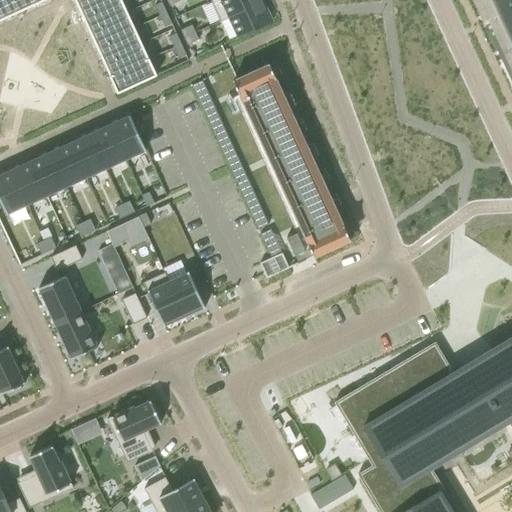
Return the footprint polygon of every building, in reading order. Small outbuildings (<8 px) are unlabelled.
[(17,0),(0,0),(0,2),(7,18),(23,11),(17,0)] [(36,0),(17,0),(23,11),(38,4),(36,0)] [(74,0),(81,15),(113,0),(74,0)] [(120,0),(113,0),(81,15),(88,31),(126,13),(120,0)] [(260,0),(215,0),(211,2),(220,22),(262,3),(260,0)] [(408,0),(398,3),(405,25),(424,19),(417,0),(408,0)] [(473,0),(485,24),(485,25),(511,12),(511,7),(508,0),(473,0)] [(161,3),(154,6),(159,17),(166,14),(161,3)] [(262,3),(220,22),(229,18),(238,38),(271,23),(262,3)] [(511,12),(485,25),(487,30),(501,60),(511,55),(511,12)] [(126,13),(88,31),(95,46),(134,29),(126,13)] [(166,14),(159,17),(164,28),(171,25),(166,14)] [(191,26),(180,31),(184,39),(195,34),(191,26)] [(134,29),(95,46),(103,62),(141,44),(134,29)] [(175,34),(168,38),(173,48),(180,45),(175,34)] [(195,34),(184,39),(187,46),(198,41),(195,34)] [(141,44),(103,62),(109,77),(109,78),(148,60),(148,59),(141,44)] [(180,45),(173,48),(178,59),(185,56),(180,45)] [(511,55),(501,60),(511,83),(511,55)] [(148,60),(109,78),(117,94),(156,76),(148,60)] [(269,65),(232,82),(239,96),(239,95),(307,243),(307,244),(313,258),(350,241),(343,227),(275,79),(269,65)] [(129,116),(109,126),(125,161),(145,151),(129,116)] [(109,126),(89,135),(105,170),(125,161),(109,126)] [(89,135),(69,144),(85,179),(105,170),(89,135)] [(69,144),(50,153),(66,188),(85,179),(69,144)] [(393,154),(399,180),(423,174),(417,148),(393,154)] [(50,153),(30,162),(46,197),(66,188),(50,153)] [(30,162),(11,171),(27,206),(46,197),(30,162)] [(11,171),(0,175),(0,202),(6,215),(27,206),(11,171)] [(148,193),(141,196),(146,207),(153,204),(148,193)] [(129,202),(121,205),(126,216),(134,213),(129,202)] [(121,205),(114,209),(119,220),(126,216),(121,205)] [(145,214),(137,217),(138,218),(142,228),(150,225),(145,214)] [(138,218),(130,221),(135,232),(142,229),(142,228),(138,218)] [(89,220),(82,223),(87,234),(94,231),(89,220)] [(82,223),(75,227),(80,238),(87,234),(82,223)] [(50,238),(43,241),(48,252),(55,249),(50,238)] [(43,241),(36,245),(41,256),(48,252),(43,241)] [(75,247),(50,258),(56,272),(81,260),(75,247)] [(281,254),(259,264),(266,279),(288,269),(283,258),(281,254)] [(164,273),(163,274),(183,317),(202,309),(203,309),(204,309),(188,272),(186,273),(186,274),(168,282),(164,273)] [(163,274),(143,283),(163,328),(165,327),(164,326),(183,317),(163,274)] [(64,277),(38,289),(54,324),(81,312),(64,277)] [(135,294),(121,301),(132,326),(146,319),(135,294)] [(81,312),(54,324),(71,360),(97,348),(81,312)] [(511,511),(511,337),(449,375),(431,346),(331,406),(368,469),(354,478),(374,511),(511,511)] [(0,392),(0,393),(0,395),(5,393),(6,396),(21,389),(20,386),(24,384),(24,382),(23,383),(7,349),(8,348),(7,347),(0,350),(0,392)] [(133,407),(106,420),(126,464),(152,452),(152,451),(143,432),(147,430),(160,424),(150,401),(134,409),(133,407)] [(36,475),(17,484),(29,509),(73,489),(60,462),(59,463),(51,447),(28,457),(36,475)] [(145,462),(134,467),(141,482),(151,474),(145,462)] [(318,510),(352,490),(343,475),(309,495),(318,510)] [(164,478),(143,490),(155,511),(179,511),(203,500),(192,480),(171,491),(164,478)] [(0,490),(0,511),(24,511),(19,499),(7,505),(0,490)] [(209,511),(203,500),(179,511),(209,511)] [(120,502),(111,510),(112,511),(121,511),(125,508),(120,502)]
